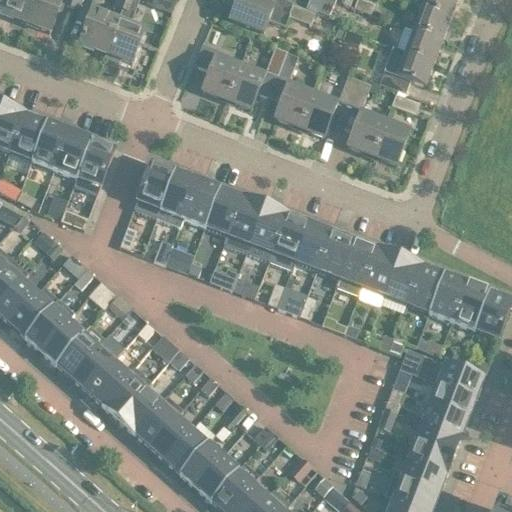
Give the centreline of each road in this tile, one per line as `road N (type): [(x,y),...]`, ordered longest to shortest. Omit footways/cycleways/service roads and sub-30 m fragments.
road 1 (residential): [(91,257),(358,357),(321,458)]
road 2 (residential): [(321,458),(91,257)]
road 3 (residential): [(412,219),(153,116)]
road 4 (residential): [(0,352),(176,511)]
road 5 (residential): [(497,0),(412,219)]
road 6 (residential): [(153,116),(0,59)]
road 7 (residential): [(153,116),(91,257)]
road 8 (primary): [(106,511),(0,420)]
road 9 (residential): [(153,116),(200,0)]
